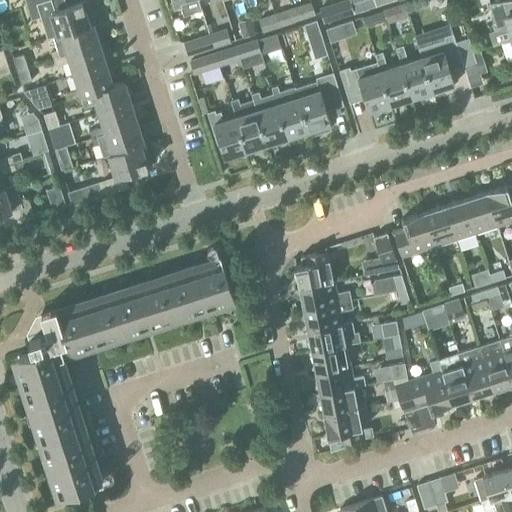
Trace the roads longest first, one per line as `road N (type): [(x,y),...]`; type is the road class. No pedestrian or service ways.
road 1 (residential): [(296,471),(270,281),(279,248),(371,214),(384,196),(511,154)]
road 2 (residential): [(511,114),(196,221)]
road 3 (residential): [(196,221),(125,0)]
road 4 (residential): [(296,471),(314,477),(511,418)]
road 5 (residential): [(196,221),(0,282)]
road 6 (residential): [(119,511),(273,465),(296,471)]
